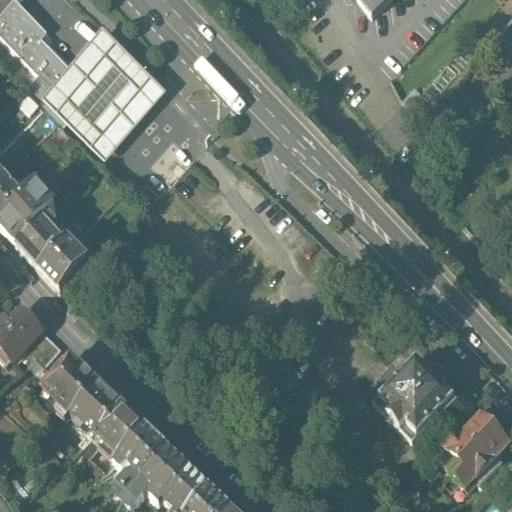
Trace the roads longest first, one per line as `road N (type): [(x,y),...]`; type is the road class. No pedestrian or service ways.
road 1 (residential): [(269,106),(275,179),(511,421)]
road 2 (residential): [(0,237),(266,511)]
road 3 (primary): [(321,160),(511,363)]
road 4 (primary): [(269,106),(168,0)]
